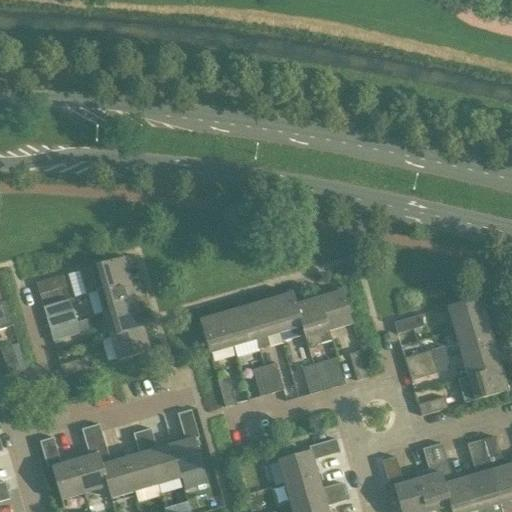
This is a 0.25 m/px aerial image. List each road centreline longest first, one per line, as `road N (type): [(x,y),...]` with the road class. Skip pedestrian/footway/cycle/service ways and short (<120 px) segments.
road 1 (primary): [(511,182),(262,129),(0,97)]
road 2 (primary): [(0,163),(90,161),(285,182),(511,236)]
road 3 (residential): [(57,416),(95,405),(120,411),(194,390)]
